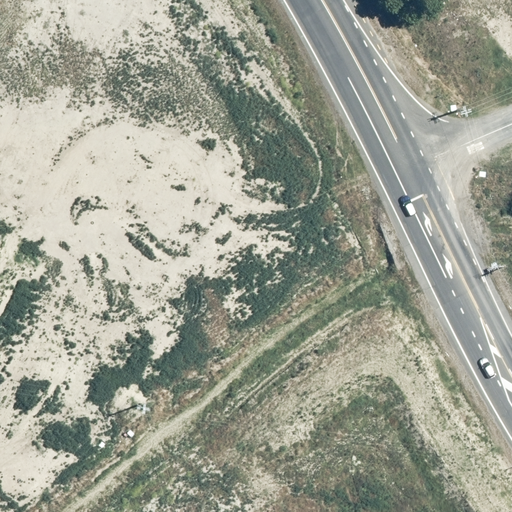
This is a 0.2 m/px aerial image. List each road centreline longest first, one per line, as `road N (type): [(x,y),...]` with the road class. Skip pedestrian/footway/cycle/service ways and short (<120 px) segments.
road 1 (trunk): [(409,165),(511,374)]
road 2 (trunk): [(321,0),(409,165)]
